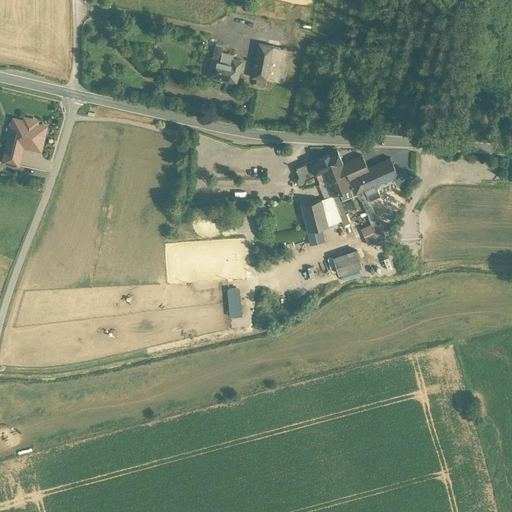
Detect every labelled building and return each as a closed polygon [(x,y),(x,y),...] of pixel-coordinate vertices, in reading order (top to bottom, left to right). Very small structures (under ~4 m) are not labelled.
[(210,42),(208,41),(206,49),(213,51),(214,51),(215,43),(210,42)] [(223,45),(215,43),(214,51),(213,51),(212,58),(220,60),(223,45)] [(273,46),(259,43),(252,76),(266,79),(273,46)] [(273,46),(266,79),(274,80),(277,66),(281,47),(273,46)] [(231,63),(220,60),(212,58),(208,75),(236,82),(241,60),(232,58),(231,63)] [(277,66),(274,80),(281,81),(283,68),(277,66)] [(35,119),(27,117),(24,119),(23,121),(17,120),(12,139),(9,138),(6,151),(20,154),(23,145),(40,149),(46,126),(36,123),(37,122),(35,119)] [(337,149),(310,161),(316,174),(322,172),(343,163),(337,149)] [(20,154),(6,151),(3,161),(18,165),(20,154)] [(325,177),(325,179),(346,171),(353,186),(361,182),(365,190),(376,185),(398,175),(390,157),(368,167),(362,154),(343,163),(322,172),(325,177)] [(316,174),(310,161),(295,167),(299,176),(298,176),(297,180),(298,184),(301,185),(305,183),(306,180),(306,179),(316,174)] [(346,171),(325,179),(332,195),(338,192),(348,188),(353,186),(346,171)] [(322,172),(316,174),(318,180),(325,177),(322,172)] [(361,182),(353,186),(356,192),(362,202),(364,207),(372,223),(379,239),(385,236),(369,199),(365,190),(361,182)] [(376,185),(365,190),(369,199),(380,194),(376,185)] [(353,186),(348,188),(358,210),(364,207),(362,202),(356,192),(353,186)] [(364,207),(358,210),(348,188),(338,192),(349,222),(357,218),(362,228),(372,223),(364,207)] [(338,192),(332,195),(322,199),(329,225),(341,220),(343,225),(349,222),(338,192)] [(322,199),(300,203),(307,231),(320,228),(328,226),(329,225),(322,199)] [(372,223),(362,228),(364,232),(362,233),(368,245),(379,239),(372,223)] [(320,228),(307,231),(311,244),(323,241),(320,228)] [(357,250),(333,257),(338,273),(362,266),(357,250)] [(479,403),(472,405),(474,415),(482,414),(479,403)]
